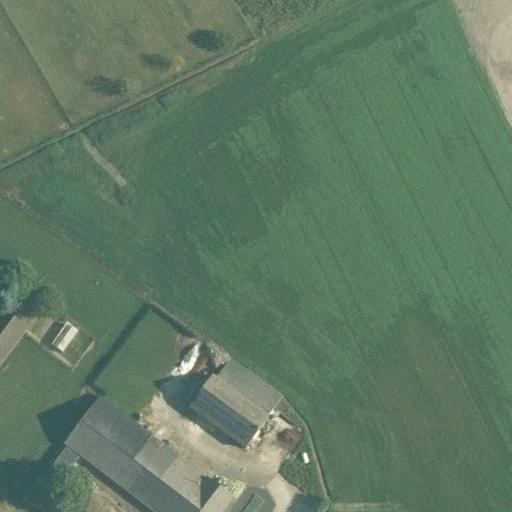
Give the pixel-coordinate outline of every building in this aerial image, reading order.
[(24,286),(14,300),(10,307),(21,315),(26,308),(34,295),(24,286)] [(0,362),(6,355),(22,333),(0,316),(0,362)] [(212,377),(187,411),(245,452),(268,417),(267,417),(280,398),(230,360),(216,379),(212,377)] [(98,399),(76,429),(64,445),(151,511),(223,511),(233,500),(98,399)] [(67,468),(75,458),(64,450),(57,461),(67,468)]
